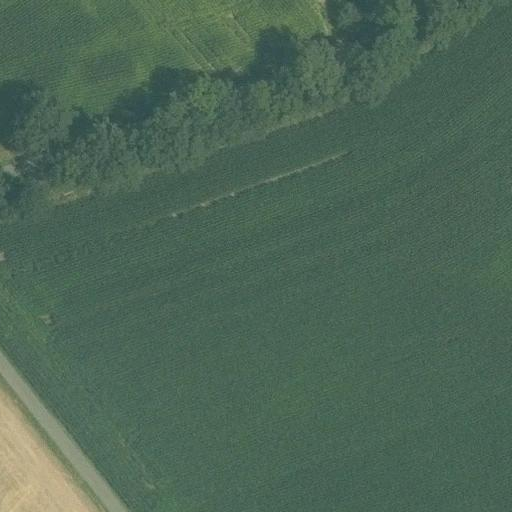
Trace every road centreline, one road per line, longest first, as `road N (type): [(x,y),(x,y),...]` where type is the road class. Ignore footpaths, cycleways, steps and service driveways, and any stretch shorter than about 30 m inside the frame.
road 1 (unclassified): [(0,179),(288,80),(443,0)]
road 2 (unclassified): [(0,367),(113,511)]
